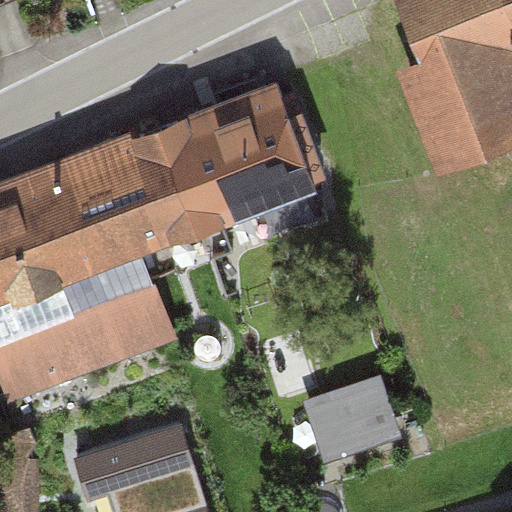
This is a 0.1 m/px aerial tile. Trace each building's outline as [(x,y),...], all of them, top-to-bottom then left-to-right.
[(511,0),(404,0),(427,62),(409,69),(447,175),(511,151),(511,0)] [(183,121),(217,208),(314,172),(280,80),(183,121)] [(183,121),(63,168),(108,290),(153,274),(141,236),(217,208),(183,121)] [(108,290),(63,168),(0,190),(0,370),(6,390),(173,329),(153,274),(108,290)] [(380,375),(309,403),(335,466),(406,437),(380,375)] [(211,511),(181,420),(77,449),(95,511),(211,511)] [(34,511),(38,510),(36,456),(27,452),(36,435),(15,438),(5,459),(2,479),(5,502),(7,511),(34,511)]
